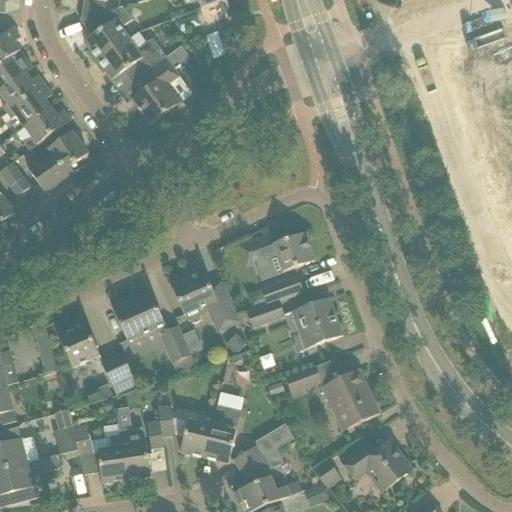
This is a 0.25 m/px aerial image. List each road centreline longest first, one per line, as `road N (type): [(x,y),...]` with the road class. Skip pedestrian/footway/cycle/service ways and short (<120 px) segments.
road 1 (residential): [(188,246),(298,198),(320,199),(405,398),(460,477),(504,511)]
road 2 (tertiary): [(511,448),(441,376),(410,318),(358,168)]
road 3 (residential): [(511,297),(417,31)]
road 4 (residential): [(137,169),(286,71),(308,65)]
road 5 (residential): [(137,169),(64,68),(49,40),(43,0)]
road 6 (residential): [(0,273),(137,169)]
